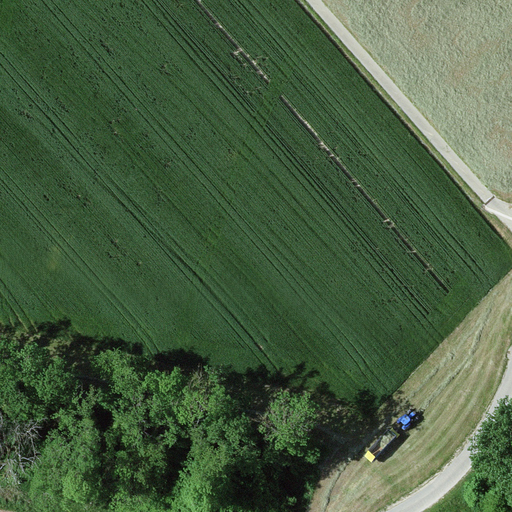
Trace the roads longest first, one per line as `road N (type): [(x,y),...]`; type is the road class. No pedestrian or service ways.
road 1 (track): [(306,0),(511,224)]
road 2 (tertiary): [(511,364),(479,437),(404,511)]
